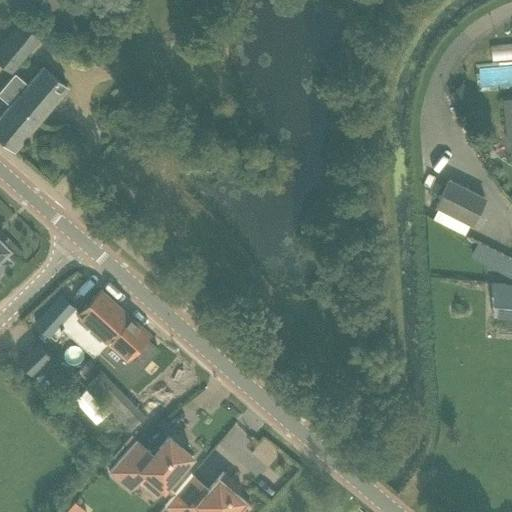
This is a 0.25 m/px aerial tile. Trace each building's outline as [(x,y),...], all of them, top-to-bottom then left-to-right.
[(40,38),(20,21),(9,34),(0,44),(0,63),(10,72),(28,51),(40,38)] [(492,60),(511,58),(511,45),(492,47),(492,60)] [(97,55),(94,64),(106,67),(108,58),(97,55)] [(12,76),(0,89),(0,96),(10,105),(0,116),(0,137),(14,149),(27,134),(68,86),(41,64),(23,85),(12,76)] [(511,64),(479,65),(480,88),(511,87),(511,64)] [(462,83),(449,94),(458,105),(471,94),(462,83)] [(507,142),(511,141),(511,99),(503,100),(507,142)] [(470,227),(485,197),(450,179),(434,207),(470,227)] [(0,270),(9,261),(1,253),(7,248),(0,240),(0,238),(0,237),(0,270)] [(511,277),(511,258),(479,240),(471,255),(511,277)] [(511,318),(511,296),(506,296),(505,283),(491,282),(493,317),(511,318)] [(89,347),(98,337),(105,343),(130,316),(100,289),(75,316),(90,329),(80,339),(89,347)] [(30,325),(46,343),(57,354),(72,337),(63,328),(64,327),(48,309),(30,325)] [(158,349),(145,337),(149,333),(130,316),(105,343),(98,350),(131,379),(158,349)] [(19,363),(30,374),(49,355),(38,344),(19,363)] [(46,364),(33,377),(48,391),(61,377),(46,364)] [(145,415),(101,369),(86,384),(103,402),(102,403),(129,431),(145,415)] [(153,401),(162,412),(188,393),(180,382),(153,401)] [(163,488),(191,456),(179,446),(182,443),(173,435),(171,438),(168,436),(158,448),(155,446),(150,452),(136,439),(109,471),(131,490),(139,481),(143,485),(147,484),(152,479),(163,488)] [(191,474),(178,489),(164,505),(171,511),(244,511),(250,506),(228,487),(233,481),(223,472),(206,491),(192,479),(194,476),(191,474)] [(62,511),(83,511),(85,510),(74,500),(62,511)]
